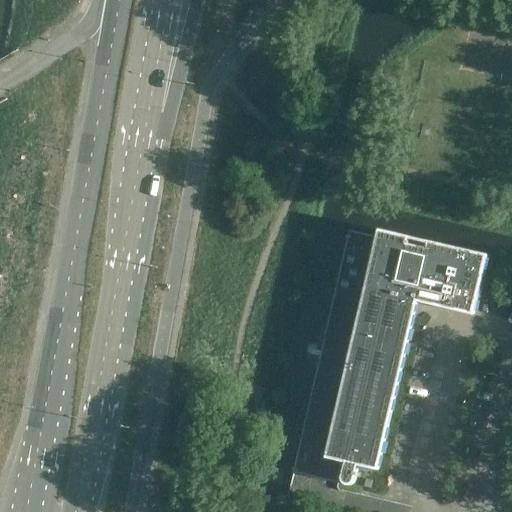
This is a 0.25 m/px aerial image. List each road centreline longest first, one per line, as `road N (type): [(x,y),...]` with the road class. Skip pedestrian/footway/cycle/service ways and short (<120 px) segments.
road 1 (secondary): [(121,0),(26,511)]
road 2 (secondary): [(80,511),(119,304),(142,119)]
road 3 (primary): [(142,119),(183,59),(198,0)]
road 4 (secondary): [(142,119),(163,0)]
